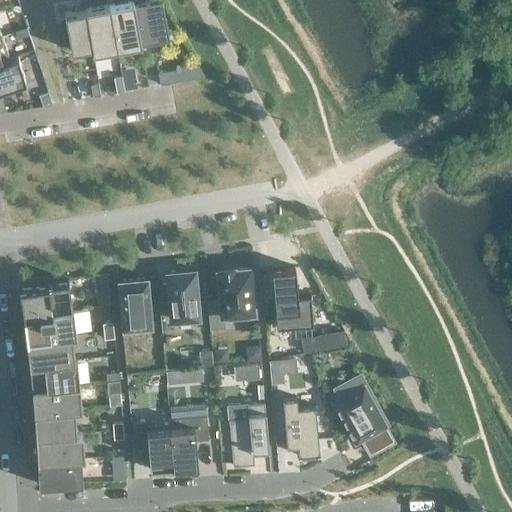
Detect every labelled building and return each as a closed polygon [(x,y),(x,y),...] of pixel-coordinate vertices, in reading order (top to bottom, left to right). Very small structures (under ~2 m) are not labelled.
[(133,3),(131,0),(130,0),(108,4),(116,47),(140,43),(140,42),(133,3)] [(140,42),(168,37),(161,0),(149,0),(133,3),(140,42)] [(116,47),(108,4),(85,8),(92,46),(93,52),(116,47)] [(92,46),(85,8),(63,12),(70,50),(92,46)] [(26,27),(15,30),(17,38),(29,34),(26,27)] [(0,60),(9,57),(2,35),(0,35),(0,60)] [(9,57),(0,60),(0,87),(25,79),(17,55),(17,54),(9,57)] [(144,66),(155,64),(153,55),(142,57),(144,66)] [(120,76),(111,77),(114,92),(123,91),(120,76)] [(135,79),(122,81),(124,91),(137,88),(135,79)] [(93,96),(100,95),(98,83),(90,85),(93,96)] [(48,91),(37,95),(40,106),(52,104),(48,91)] [(297,294),(295,265),(270,267),(275,326),(313,323),(310,293),(297,294)] [(223,313),(252,311),(249,267),(233,268),(232,266),(220,267),(220,270),(217,270),(220,300),(207,302),(210,327),(224,325),(223,313)] [(169,306),(170,319),(198,316),(194,269),(166,271),(167,282),(157,283),(159,307),(169,306)] [(105,272),(93,274),(98,305),(109,303),(105,272)] [(118,281),(122,327),(150,325),(146,278),(146,277),(145,277),(135,278),(134,278),(120,279),(118,279),(118,281)] [(50,283),(18,287),(22,316),(72,309),(68,279),(50,282),(50,283)] [(22,316),(25,340),(71,334),(75,334),(72,309),(22,316)] [(102,322),(103,330),(113,329),(112,321),(102,322)] [(325,327),(309,328),(310,348),(341,345),(341,344),(338,345),(337,327),(339,327),(339,326),(331,326),(331,322),(324,323),(325,327)] [(103,330),(104,338),(114,337),(113,329),(103,330)] [(25,340),(28,364),(74,358),(71,334),(25,340)] [(250,346),(245,352),(246,359),(260,358),(258,345),(250,346)] [(210,348),(198,349),(200,364),(211,363),(210,348)] [(74,358),(28,364),(31,387),(78,383),(76,358),(74,358)] [(250,378),(258,377),(257,364),(249,364),(250,378)] [(200,368),(191,368),(192,380),(201,379),(200,368)] [(178,370),(166,371),(167,382),(179,381),(178,370)] [(118,371),(106,372),(107,380),(118,379),(118,371)] [(359,374),(341,384),(347,394),(335,401),(343,415),(341,416),(346,425),(348,424),(356,438),(361,436),(370,451),(391,440),(383,424),(386,422),(359,374)] [(118,379),(107,380),(108,392),(119,391),(118,379)] [(33,411),(74,408),(80,407),(78,383),(31,387),(33,411)] [(286,445),(296,444),(297,452),(297,454),(300,453),(315,452),(319,452),(319,451),(318,451),(314,404),(297,406),(296,396),(281,397),(286,445)] [(268,450),(264,401),(247,403),(248,416),(228,418),(232,465),(254,463),(252,451),(268,450)] [(76,432),(74,408),(33,411),(35,435),(76,432)] [(197,464),(195,439),(208,438),(206,414),(168,417),(168,422),(172,466),(197,464)] [(172,466),(168,422),(147,424),(146,419),(131,420),(134,445),(147,443),(149,468),(172,466)] [(112,423),(112,430),(123,429),(122,422),(112,423)] [(113,439),(123,438),(123,429),(112,430),(113,439)] [(82,432),(76,432),(35,435),(36,459),(80,457),(83,457),(82,432)] [(124,456),(113,457),(114,480),(125,479),(124,456)] [(81,481),(80,457),(36,459),(38,483),(81,481)]
